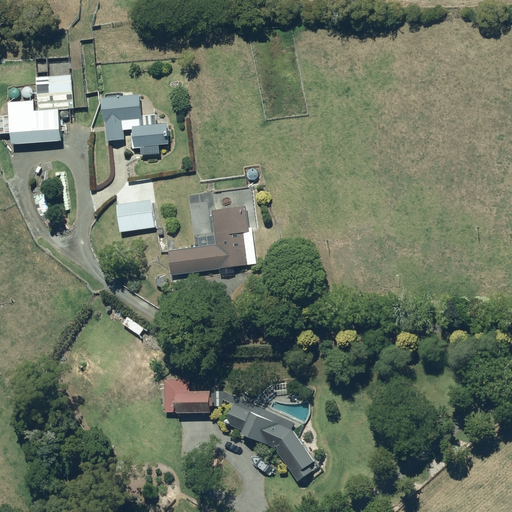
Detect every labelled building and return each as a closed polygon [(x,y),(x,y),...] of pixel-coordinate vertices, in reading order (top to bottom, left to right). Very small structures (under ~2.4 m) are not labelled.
[(73,79),(70,79),(69,61),(37,62),(38,74),(49,74),(49,80),(38,81),(38,90),(37,89),(36,88),(36,87),(35,86),(33,86),(32,86),(31,85),(30,85),(29,86),(28,86),(27,87),(26,87),(25,88),(24,89),(23,90),(23,91),(23,92),(23,94),(23,95),(23,96),(24,97),(25,98),(26,99),(27,100),(28,100),(29,101),(30,101),(31,101),(32,101),(33,100),(35,100),(36,99),(36,98),(37,97),(38,96),(38,104),(11,106),(12,119),(0,119),(0,137),(13,137),(14,149),(62,147),(61,120),(69,119),(69,112),(75,112),(73,79)] [(142,96),(103,99),(105,126),(107,126),(108,145),(125,143),(125,133),(133,132),(135,151),(142,150),(142,157),(161,156),(161,148),(172,148),(170,126),(158,127),(157,115),(143,116),(142,96)] [(153,186),(118,188),(121,235),(156,233),(153,186)] [(199,238),(201,250),(169,254),(173,279),(220,272),(220,277),(236,275),(235,269),(255,267),(250,235),(247,209),(213,214),(216,235),(199,238)] [(129,318),(123,326),(140,339),(146,331),(129,318)] [(166,391),(166,415),(179,416),(179,418),(212,418),(213,411),(216,411),(216,403),(213,403),(213,392),(166,391)] [(239,400),(227,424),(245,433),(243,438),(255,445),(271,448),(300,486),(317,476),(313,471),(319,467),(293,433),(296,427),(239,400)]
